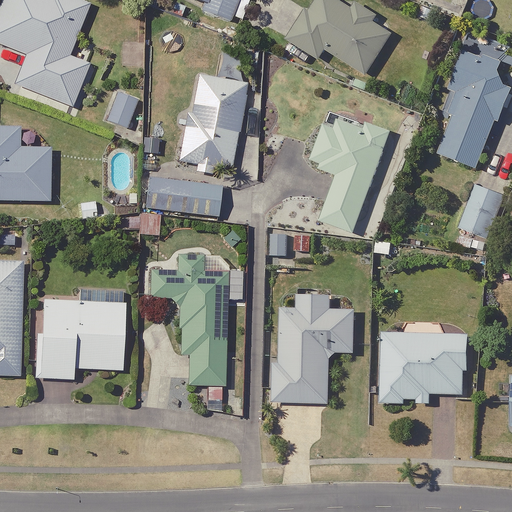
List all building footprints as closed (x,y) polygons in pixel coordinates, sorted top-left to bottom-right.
[(71,58),(93,5),(79,0),(6,0),(0,17),(0,46),(29,58),(17,87),(77,111),(94,67),(71,58)] [(208,0),(204,12),(231,22),(239,0),(208,0)] [(368,76),(393,34),(377,25),(384,13),(361,0),(355,0),(350,9),(335,0),(315,0),(290,43),(322,61),(327,52),(368,76)] [(450,0),(449,4),(441,0),(403,0),(455,25),(462,10),(466,0),(450,0)] [(511,79),(500,74),(505,63),(469,47),(442,109),(459,116),(442,156),(480,173),(511,98),(511,79)] [(263,53),(248,50),(244,66),(260,69),(263,53)] [(196,167),(195,174),(212,177),(214,170),(233,174),(250,88),(201,79),(194,117),(190,116),(181,164),(196,167)] [(140,99),(120,92),(109,123),(129,130),(140,99)] [(332,118),(313,163),(322,167),(320,172),(337,180),(320,221),(357,236),(398,138),(370,126),(367,133),(332,118)] [(0,202),(51,204),(53,152),(21,151),(22,130),(0,129),(0,202)] [(224,188),(153,180),(149,211),(221,219),(224,188)] [(506,200),(477,188),(460,229),(489,241),(506,200)] [(101,199),(83,202),(85,220),(104,217),(101,199)] [(164,219),(133,215),(131,233),(162,237),(164,219)] [(293,238),(274,237),(273,257),(293,258),(293,238)] [(401,242),(381,239),(378,256),(398,259),(401,242)] [(153,301),(169,301),(181,312),(179,357),(192,357),(191,387),(226,388),(230,274),(205,274),(206,257),(181,257),(180,273),(154,272),(153,301)] [(26,265),(0,263),(0,377),(22,378),(26,265)] [(127,373),(131,292),(79,289),(79,304),(48,302),(46,337),(40,337),(38,380),(76,382),(77,371),(127,373)] [(332,313),(333,301),(301,300),(301,311),(285,311),(283,366),(277,366),(276,404),(329,405),(331,355),(355,355),(356,313),(332,313)] [(472,337),(386,334),(384,405),(433,407),(433,395),(466,396),(467,371),(471,371),(472,337)]
